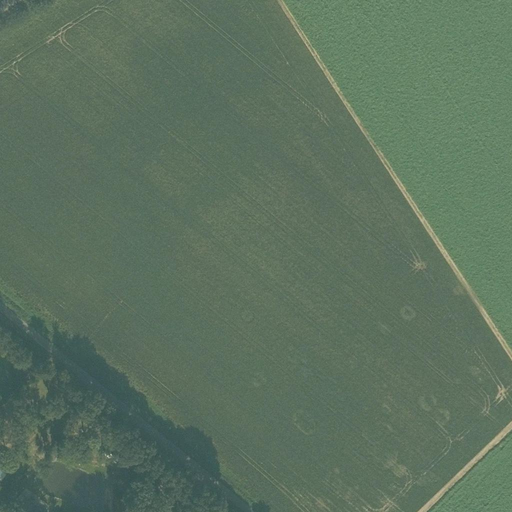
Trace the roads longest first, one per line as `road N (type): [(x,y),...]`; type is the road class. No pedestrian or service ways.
road 1 (unclassified): [(248,511),(0,304)]
road 2 (track): [(75,415),(111,437),(172,498)]
